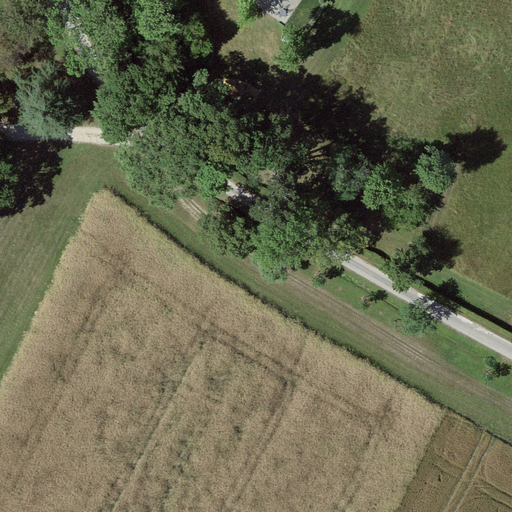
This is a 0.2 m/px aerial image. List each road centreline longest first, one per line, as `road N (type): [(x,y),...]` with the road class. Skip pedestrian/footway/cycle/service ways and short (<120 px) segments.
road 1 (unclassified): [(511,345),(157,153)]
road 2 (unclassified): [(157,153),(108,89),(64,0)]
road 3 (unclassified): [(157,153),(104,138),(0,134)]
